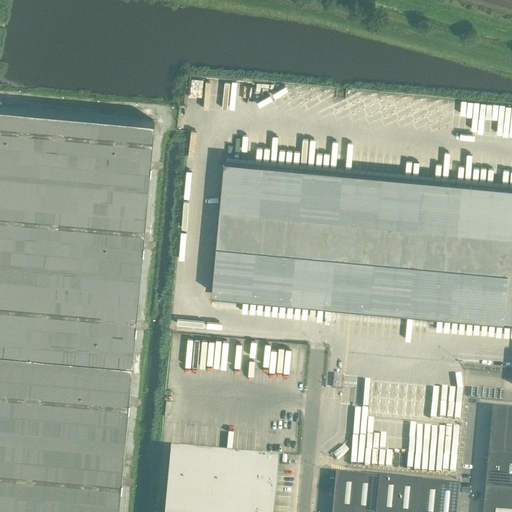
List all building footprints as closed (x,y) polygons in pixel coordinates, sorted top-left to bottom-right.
[(117,511),(153,120),(0,105),(0,511),(117,511)] [(179,106),(175,125),(186,127),(190,108),(179,106)] [(213,293),(511,320),(511,185),(225,159),(213,293)] [(341,389),(343,376),(335,375),(333,388),(341,389)] [(488,493),(486,511),(511,511),(511,413),(494,411),(494,414),(496,414),(495,422),(493,422),(493,425),(495,425),(493,444),(491,444),(491,447),(493,447),(491,466),(489,466),(489,468),(491,469),(489,490),(487,490),(486,492),(488,493)] [(273,511),(278,464),(169,454),(163,511),(273,511)] [(377,511),(380,481),(337,477),(334,511),(377,511)] [(380,481),(377,511),(420,511),(423,485),(380,481)] [(423,485),(420,511),(458,511),(461,488),(423,485)]
